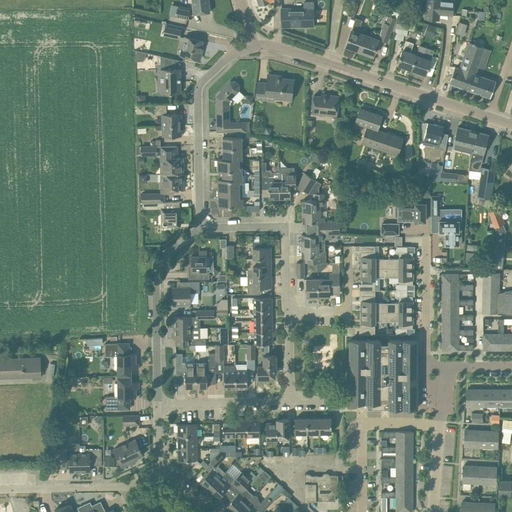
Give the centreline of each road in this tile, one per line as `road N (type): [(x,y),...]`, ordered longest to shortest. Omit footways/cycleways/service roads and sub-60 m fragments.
road 1 (tertiary): [(511,126),(253,46)]
road 2 (residential): [(202,225),(197,92),(233,53),(253,46)]
road 3 (residential): [(157,404),(157,262),(202,225)]
road 4 (residential): [(287,310),(284,227),(202,225)]
road 5 (residential): [(430,511),(442,367)]
road 6 (residential): [(442,367),(425,367),(425,240)]
road 7 (residential): [(157,404),(290,401)]
road 8 (residential): [(123,486),(0,488)]
